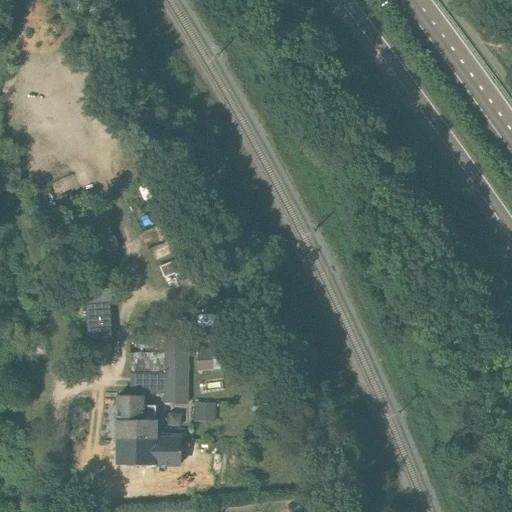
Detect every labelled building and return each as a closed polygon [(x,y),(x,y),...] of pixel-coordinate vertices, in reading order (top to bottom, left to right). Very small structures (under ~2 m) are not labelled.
[(76,213),(63,219),(50,224),(60,248),(89,236),(92,241),(71,249),(77,263),(118,247),(112,233),(111,233),(109,229),(112,228),(99,197),(96,198),(96,197),(73,206),(76,213)] [(111,339),(109,304),(112,304),(111,289),(80,291),(81,305),(86,305),(87,340),(111,339)] [(162,403),(188,403),(188,385),(187,342),(163,342),(163,345),(130,344),(130,394),(162,395),(162,403)] [(197,361),(197,371),(211,371),(225,372),(225,359),(212,359),(212,351),(197,350),(196,360),(197,361)] [(265,386),(260,375),(253,378),(259,389),(265,386)] [(116,440),(157,441),(157,439),(157,420),(155,420),(155,406),(143,406),(143,397),(115,397),(116,440)] [(214,403),(194,403),(194,423),(215,423),(214,403)] [(179,438),(157,439),(157,441),(116,440),(116,465),(136,465),(153,465),(180,465),(179,438)]
